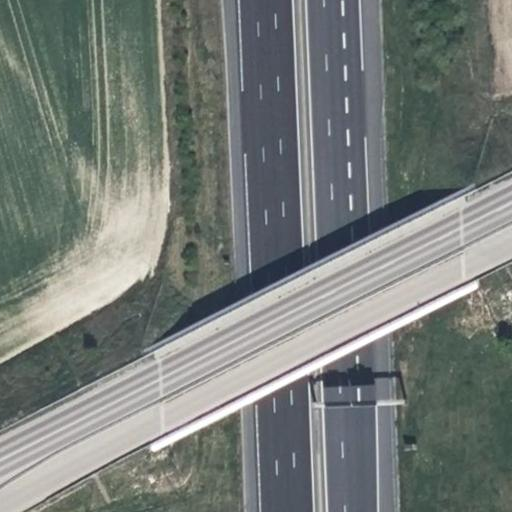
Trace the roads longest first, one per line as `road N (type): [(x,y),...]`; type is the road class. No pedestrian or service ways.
road 1 (primary): [(0,459),(511,196)]
road 2 (motorway): [(272,0),(294,511)]
road 3 (motorway): [(355,511),(337,0)]
